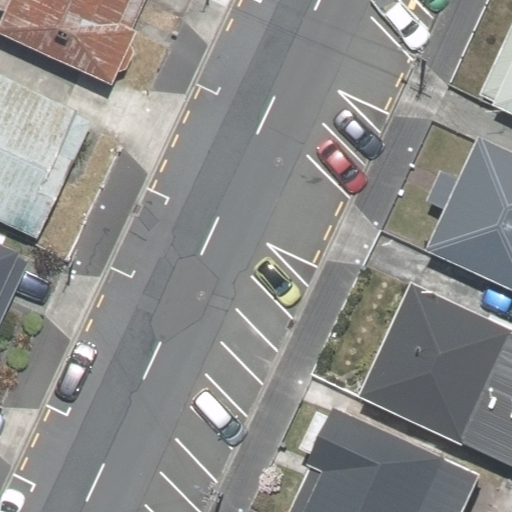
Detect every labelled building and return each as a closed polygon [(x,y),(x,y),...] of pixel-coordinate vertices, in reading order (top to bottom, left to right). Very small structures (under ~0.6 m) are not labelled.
[(0,0),(0,45),(84,85),(123,0),(0,0)] [(511,12),(469,99),(511,120),(511,12)] [(0,220),(15,227),(68,109),(0,78),(0,220)] [(459,186),(436,177),(423,209),(436,214),(417,261),(511,298),(511,160),(474,146),(459,186)] [(511,335),(399,282),(345,398),(506,473),(511,459),(511,335)] [(333,412),(295,426),(304,468),(284,511),(480,511),(493,485),(333,412)]
